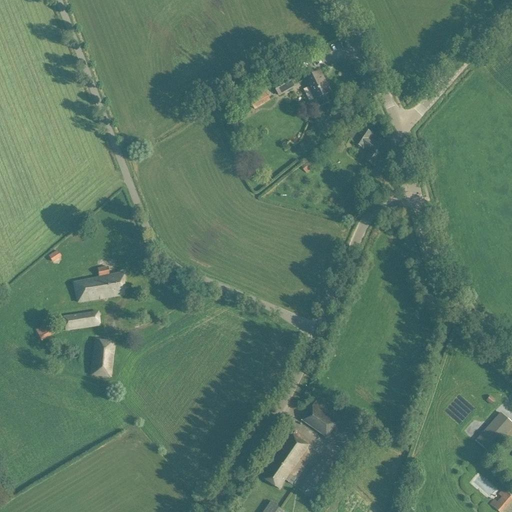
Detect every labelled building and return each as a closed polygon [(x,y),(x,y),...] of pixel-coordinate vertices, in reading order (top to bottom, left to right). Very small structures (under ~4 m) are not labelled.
[(320,72),(311,76),(306,79),(316,99),(331,92),(320,72)] [(291,75),(282,80),(274,85),(280,95),(288,90),(297,85),(291,75)] [(265,90),(249,99),(255,109),(270,100),(265,90)] [(338,142),(342,144),(347,147),(351,142),(363,149),(364,148),(370,152),(365,160),(375,167),(389,145),(379,138),(376,143),(370,139),(373,134),(364,128),(361,132),(356,128),(348,139),(342,136),(338,142)] [(123,273),(116,273),(109,275),(107,267),(97,269),(98,277),(72,282),(77,304),(124,297),(123,273)] [(98,311),(72,315),(63,316),(65,332),(101,327),(98,311)] [(55,334),(49,322),(35,329),(41,341),(55,334)] [(94,342),(93,350),(96,350),(92,375),(110,378),(114,346),(114,342),(104,341),(97,341),(97,343),(94,342)] [(318,398),(303,421),(327,438),(343,415),(318,398)] [(494,421),(476,441),(490,453),(508,433),(511,428),(511,423),(501,413),(494,421)] [(309,446),(293,435),(263,478),(279,489),(285,480),(292,485),(296,478),(290,474),(309,446)] [(302,487),(299,490),(311,498),(314,495),(335,464),(323,456),(302,487)] [(490,504),(499,511),(502,511),(511,501),(511,497),(503,489),(490,504)] [(264,511),(284,511),(271,503),(264,511)]
